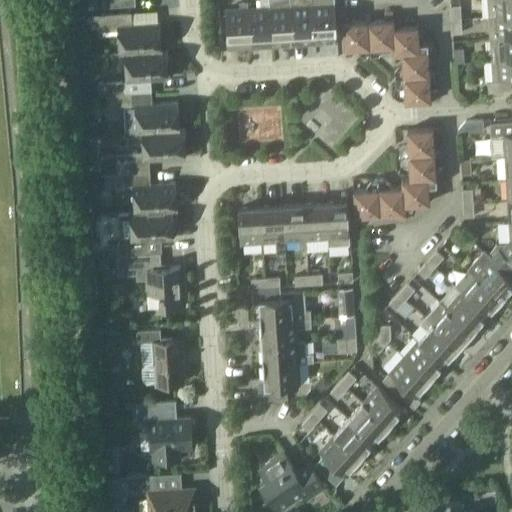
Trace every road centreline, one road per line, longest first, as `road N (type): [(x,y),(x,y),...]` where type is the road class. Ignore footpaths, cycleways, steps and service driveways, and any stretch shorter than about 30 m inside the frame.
road 1 (residential): [(219,438),(208,183),(348,163),(368,150),(383,115)]
road 2 (residential): [(383,115),(378,95),(346,72),(218,73),(199,62),(189,0)]
road 3 (residential): [(368,511),(511,359)]
road 4 (residential): [(450,111),(456,201),(422,239),(393,243)]
road 5 (residential): [(403,0),(437,22),(450,111)]
